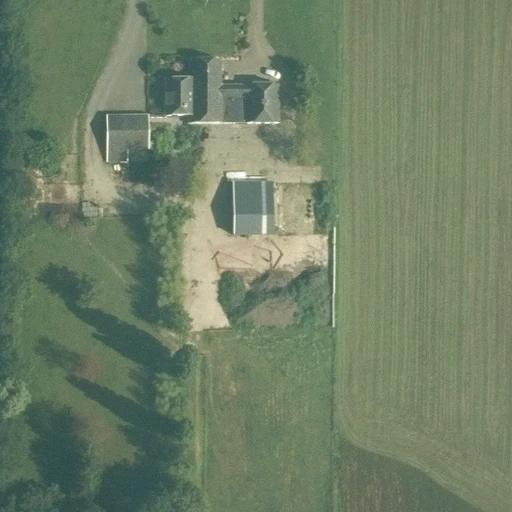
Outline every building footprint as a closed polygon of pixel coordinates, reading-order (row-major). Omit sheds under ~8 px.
[(220,87),(220,61),(189,62),(190,82),(164,83),(164,118),(186,118),(186,125),(234,124),(233,99),(246,99),(246,124),(277,124),(277,86),(220,87)] [(227,64),(229,79),(246,77),(244,62),(227,64)] [(106,164),(126,164),(126,151),(148,151),(147,116),(106,117),(106,164)] [(25,190),(25,152),(6,152),(5,202),(14,202),(23,202),(23,190),(25,190)] [(300,184),(232,184),(232,236),(300,235),(300,184)] [(14,214),(14,202),(5,202),(3,202),(3,214),(14,214)] [(246,279),(248,293),(280,289),(277,271),(260,274),(260,277),(246,279)]
